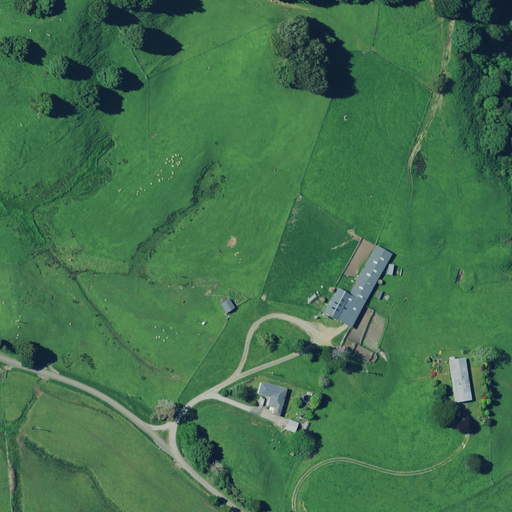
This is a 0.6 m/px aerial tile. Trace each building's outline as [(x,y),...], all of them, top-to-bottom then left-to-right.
[(393,254),(377,245),(349,294),(338,288),(324,313),(351,328),(393,254)] [(235,308),(229,299),(221,304),(226,313),(235,308)] [(465,358),(454,360),(454,357),(448,358),(449,361),(455,402),(471,400),(465,358)] [(287,389),(261,382),(257,394),(269,397),(266,406),(274,408),(273,414),(279,416),(287,389)] [(299,424),(290,420),(286,429),(295,433),(299,424)]
